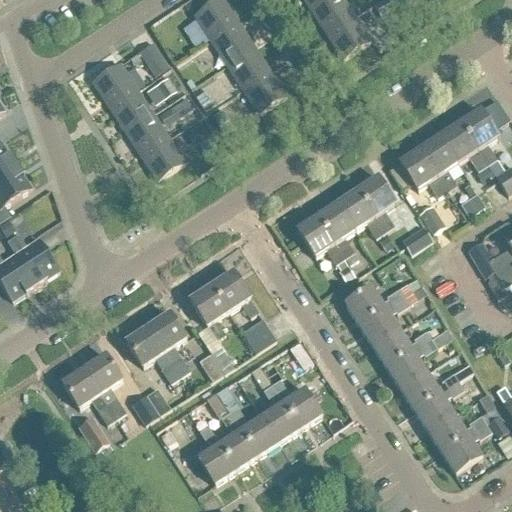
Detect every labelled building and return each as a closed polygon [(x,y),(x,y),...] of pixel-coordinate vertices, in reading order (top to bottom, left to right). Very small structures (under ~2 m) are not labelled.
[(298,0),(310,18),(337,0),(298,0)] [(338,0),(337,0),(310,18),(326,42),(354,24),(338,0)] [(393,36),(408,25),(389,3),(375,14),(393,36)] [(238,31),(222,6),(194,24),(211,49),(238,31)] [(326,42),(343,67),(370,48),(354,24),(326,42)] [(211,49),(227,73),(254,55),(238,31),(211,49)] [(170,74),(154,50),(140,59),(156,83),(170,74)] [(254,55),(227,73),(242,97),(270,79),(254,55)] [(94,90),(110,115),(137,97),(121,72),(94,90)] [(242,97),(259,122),(286,104),(270,79),(242,97)] [(148,94),(156,107),(178,94),(170,81),(148,94)] [(207,96),(197,103),(204,113),(214,107),(207,96)] [(137,97),(110,115),(126,139),(153,121),(137,97)] [(194,115),(187,104),(160,123),(167,133),(194,115)] [(481,117),(460,130),(488,173),(498,167),(488,152),(499,145),(481,117)] [(126,139),(142,163),(168,145),(153,121),(126,139)] [(440,143),(459,172),(469,165),(479,179),(488,173),(460,130),(440,143)] [(448,199),(450,198),(458,193),(448,179),(459,172),(440,143),(420,156),(448,199)] [(168,145),(142,163),(158,188),(185,170),(168,145)] [(0,183),(18,172),(11,161),(10,162),(2,149),(0,149),(0,183)] [(420,156),(400,170),(418,198),(429,191),(439,205),(448,199),(420,156)] [(18,172),(0,183),(0,216),(1,216),(1,217),(33,196),(24,183),(25,182),(18,172)] [(488,173),(479,179),(485,189),(495,183),(488,173)] [(511,173),(496,184),(507,203),(511,199),(511,173)] [(378,184),(357,197),(386,240),(395,234),(386,220),(397,212),(378,184)] [(338,211),(356,239),(367,232),(376,247),(386,240),(357,197),(338,211)] [(469,224),(484,214),(477,203),(462,212),(469,224)] [(346,246),(356,239),(338,211),(318,224),(346,266),(347,266),(355,260),(346,246)] [(445,233),(433,214),(421,221),(433,241),(445,233)] [(336,273),(346,266),(318,224),(297,237),(316,266),(327,258),(336,273)] [(10,226),(0,232),(6,243),(16,236),(10,226)] [(424,234),(416,239),(424,253),(433,248),(424,234)] [(497,283),(511,273),(511,235),(502,242),(511,256),(493,267),(483,251),(470,259),(485,285),(494,280),(497,283)] [(8,249),(16,262),(37,295),(48,288),(47,287),(60,278),(39,247),(28,254),(19,241),(8,249)] [(355,260),(347,266),(351,272),(359,267),(355,260)] [(27,302),(37,295),(16,262),(4,269),(0,262),(0,288),(13,309),(26,301),(27,302)] [(511,273),(497,283),(487,289),(498,307),(508,301),(505,296),(511,291),(511,273)] [(234,279),(212,293),(229,320),(242,312),(250,325),(259,320),(250,306),(251,306),(234,279)] [(416,286),(407,292),(413,300),(421,295),(416,286)] [(373,295),(346,312),(360,334),(413,300),(407,292),(388,305),(389,307),(383,311),(373,295)] [(218,328),(229,320),(212,293),(190,308),(208,334),(209,333),(217,347),(226,341),(218,328)] [(413,300),(360,334),(374,355),(401,338),(391,323),(396,320),(397,322),(399,321),(418,308),(413,300)] [(170,321),(148,335),(182,385),(192,379),(175,354),(187,347),(170,321)] [(276,347),(263,326),(243,340),(256,360),(276,347)] [(182,385),(148,335),(127,349),(144,375),(157,366),(172,391),(182,385)] [(448,337),(432,347),(387,377),(401,398),(428,380),(419,366),(425,362),(426,364),(438,356),(454,346),(448,337)] [(411,353),(401,338),(374,355),(387,377),(432,347),(427,340),(415,347),(417,349),(411,353)] [(221,354),(211,361),(224,381),(234,374),(221,354)] [(210,361),(199,368),(213,388),(223,382),(210,361)] [(101,402),(118,427),(128,420),(112,395),(123,388),(106,362),(85,377),(101,402)] [(118,427),(101,402),(85,377),(63,391),(80,416),(93,407),(109,432),(118,427)] [(438,396),(428,380),(401,398),(415,419),(460,390),(455,382),(443,390),(445,392),(438,396)] [(272,393),(301,438),(323,424),(305,397),(290,407),(286,401),(289,400),(281,387),(272,393)] [(465,397),(460,390),(415,419),(428,440),(455,422),(445,407),(452,403),(453,405),(465,397)] [(278,414),(262,424),(280,451),(301,438),(272,393),(264,398),(272,410),(274,409),(278,414)] [(497,399),(511,421),(511,405),(505,394),(497,399)] [(227,395),(217,401),(228,418),(230,420),(238,414),(239,414),(227,395)] [(170,416),(157,396),(147,402),(160,423),(170,416)] [(159,423),(146,403),(135,410),(149,430),(159,423)] [(238,414),(230,420),(259,465),(280,451),(262,424),(248,434),(244,428),(246,427),(238,414)] [(220,451),(238,479),(259,465),(230,420),(221,425),(230,438),(232,437),(235,442),(220,451)] [(465,437),(455,422),(428,440),(442,461),(487,432),(482,423),(470,431),(471,433),(465,437)] [(110,452),(94,427),(80,436),(97,461),(110,452)] [(492,440),(487,432),(442,461),(456,483),(483,465),(473,450),(479,445),(481,448),(492,440)] [(200,439),(208,452),(211,450),(214,455),(198,466),(216,493),(238,479),(220,451),(208,433),(200,439)]
